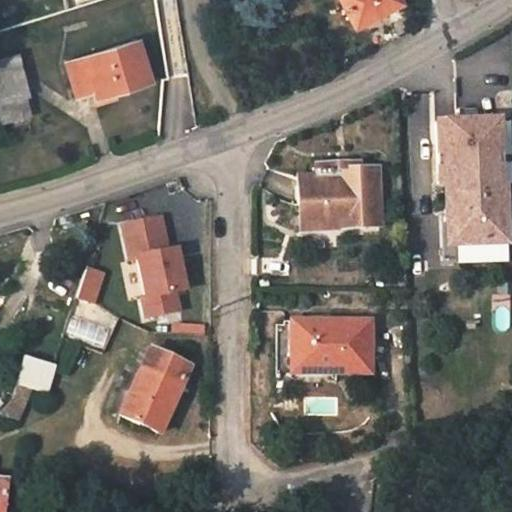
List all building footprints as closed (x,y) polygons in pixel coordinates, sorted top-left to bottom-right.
[(340,0),(351,21),(381,5),(384,10),(400,2),(398,0),(340,0)] [(381,5),(351,21),(354,26),(384,10),(381,5)] [(113,84),(115,92),(150,81),(137,41),(65,63),(76,96),(92,91),(113,84)] [(28,95),(17,53),(0,58),(0,123),(31,116),(26,95),(28,95)] [(94,98),(115,92),(113,84),(92,91),(94,98)] [(443,188),(501,186),(498,121),(436,123),(439,188),(443,188)] [(298,177),(299,205),(320,205),(320,228),(379,226),(378,171),(357,172),(357,164),(315,166),(315,177),(298,177)] [(443,188),(444,218),(452,218),(454,246),(506,244),(504,186),(501,186),(443,188)] [(320,205),(299,205),(300,229),(320,228),(320,205)] [(444,218),(445,247),(454,246),(452,218),(444,218)] [(166,252),(159,219),(122,227),(130,261),(137,260),(145,298),(142,299),(146,319),(178,311),(174,292),(184,290),(174,250),(166,252)] [(92,244),(84,271),(100,276),(109,249),(92,244)] [(171,333),(204,336),(204,324),(172,322),(171,333)] [(291,322),(292,359),(305,359),(305,369),(336,370),(336,374),(369,375),(370,323),(291,322)] [(129,396),(120,417),(159,434),(189,368),(150,350),(129,396)] [(16,385),(32,390),(45,394),(53,366),(24,358),(16,385)] [(305,359),(292,359),(291,373),(336,374),(336,370),(305,369),(305,359)] [(0,413),(17,421),(32,390),(16,385),(12,400),(0,412),(0,413)] [(111,412),(120,417),(129,396),(120,392),(111,412)]
